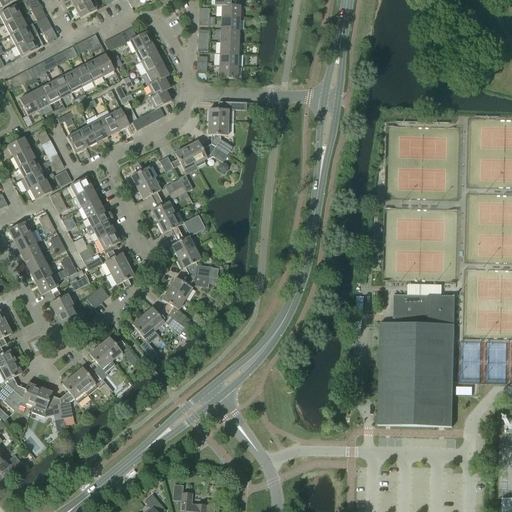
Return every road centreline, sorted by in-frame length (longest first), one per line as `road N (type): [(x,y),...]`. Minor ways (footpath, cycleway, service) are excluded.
road 1 (residential): [(0,261),(56,359),(154,274),(111,188),(108,158)]
road 2 (tertiary): [(211,396),(278,327),(304,264),(315,202)]
road 3 (tertiary): [(68,511),(211,396)]
road 4 (residential): [(184,69),(150,19),(69,38)]
road 5 (unclassified): [(276,511),(268,467),(211,396)]
road 6 (residential): [(321,101),(187,91)]
